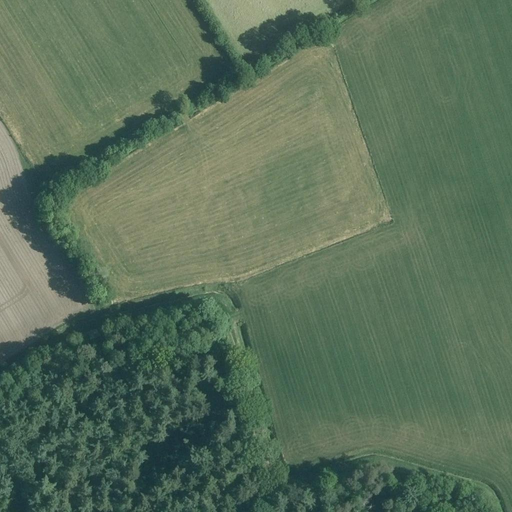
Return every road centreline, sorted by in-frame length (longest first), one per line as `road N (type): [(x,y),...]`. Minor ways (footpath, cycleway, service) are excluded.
road 1 (track): [(0,382),(93,329),(217,306),(275,480),(300,486),(382,466),(475,492),(493,511)]
road 2 (track): [(0,464),(111,379),(243,314)]
